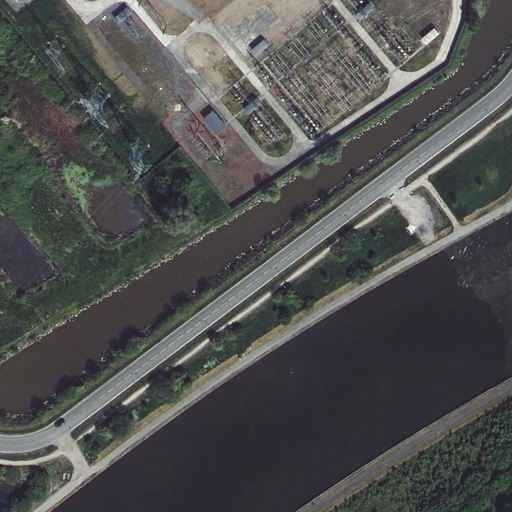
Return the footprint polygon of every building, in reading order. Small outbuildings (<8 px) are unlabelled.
[(369,3),(357,12),(357,13),(361,18),(373,8),(369,3)] [(127,7),(115,17),(119,22),(131,12),(127,7)] [(434,27),(422,38),(426,43),(438,32),(434,27)] [(264,39),(252,49),(256,54),(268,44),(264,39)] [(256,97),(244,108),(249,113),(261,102),(256,97)] [(213,110),(203,117),(217,133),(226,125),(213,110)] [(484,170),(488,177),(496,172),(492,165),(484,170)]
